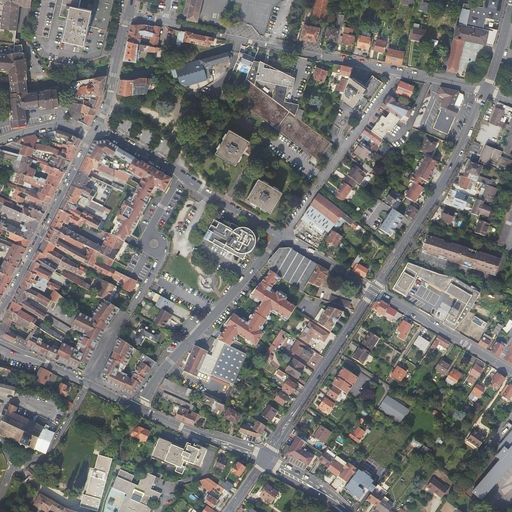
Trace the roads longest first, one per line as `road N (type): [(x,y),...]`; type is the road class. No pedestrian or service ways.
road 1 (unclassified): [(398,72),(164,22)]
road 2 (residential): [(374,291),(446,178),(485,91)]
road 3 (residential): [(138,408),(279,237)]
road 4 (secondary): [(0,315),(90,134)]
road 5 (unclassified): [(266,458),(374,291)]
road 6 (residential): [(511,373),(374,291)]
road 7 (residential): [(317,187),(398,72)]
road 8 (secondary): [(266,458),(138,408)]
road 9 (secondary): [(90,134),(107,103),(128,13)]
road 10 (unknown): [(155,161),(134,208),(71,174)]
